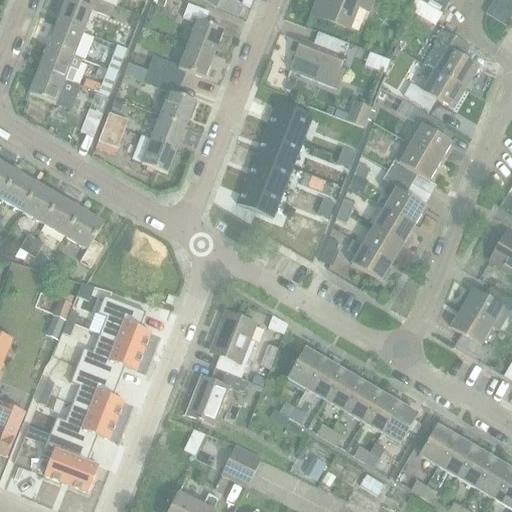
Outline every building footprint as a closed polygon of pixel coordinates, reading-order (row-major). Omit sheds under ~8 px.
[(68,0),(64,0),(55,23),(82,33),(91,11),(108,18),(112,6),(96,0),(89,0),(87,7),(68,0)] [(198,0),(216,9),(234,18),(240,8),(226,0),(198,0)] [(357,8),(368,12),(371,0),(327,0),(327,1),(324,0),(316,0),(310,16),(348,30),(357,8)] [(441,15),(450,0),(422,0),(421,3),(441,15)] [(511,0),(494,0),(485,16),(505,28),(511,16),(511,0)] [(186,46),(212,56),(222,31),(204,24),(208,13),(187,5),(181,20),(194,25),(186,46)] [(73,57),(82,33),(55,23),(47,46),(73,57)] [(445,52),(433,72),(466,91),(478,70),(459,59),(466,47),(441,33),(434,46),(445,52)] [(316,48),(300,42),(288,72),(335,90),(342,73),(337,72),(347,46),(321,35),(316,48)] [(80,59),(73,57),(47,46),(37,70),(71,83),(80,59)] [(212,56),(186,46),(178,68),(153,58),(148,72),(180,84),(185,73),(203,80),(212,56)] [(112,54),(106,70),(117,74),(123,58),(112,54)] [(466,91),(433,72),(424,67),(419,76),(428,81),(422,92),(411,86),(404,98),(429,113),(436,101),(453,112),(466,91)] [(59,94),(64,81),(71,84),(71,83),(37,70),(28,95),(76,113),(81,102),(59,94)] [(110,92),(117,74),(106,70),(99,88),(110,92)] [(180,84),(148,72),(143,84),(168,94),(159,117),(186,127),(195,102),(176,95),(180,84)] [(276,103),(266,129),(302,143),(312,117),(276,103)] [(353,103),(346,123),(364,130),(371,109),(353,103)] [(92,138),(101,115),(88,110),(79,133),(92,138)] [(109,114),(105,123),(124,131),(127,121),(109,114)] [(421,128),(410,147),(440,165),(451,145),(440,139),(446,128),(421,114),(415,124),(421,128)] [(186,127),(159,117),(150,141),(176,151),(186,127)] [(105,123),(95,149),(114,157),(124,131),(105,123)] [(266,129),(256,155),(292,169),(302,143),(266,129)] [(176,151),(150,141),(141,165),(167,175),(176,151)] [(393,163),(387,174),(411,188),(417,178),(428,184),(440,165),(410,147),(398,166),(393,163)] [(342,150),(339,157),(350,162),(353,154),(342,150)] [(256,155),(247,180),(282,194),(292,169),(256,155)] [(347,169),(350,162),(339,157),(336,165),(347,169)] [(17,175),(0,164),(0,200),(2,202),(17,175)] [(369,171),(358,167),(348,190),(363,196),(368,185),(364,183),(369,171)] [(384,211),(414,228),(425,209),(405,198),(411,188),(387,174),(381,183),(395,192),(384,211)] [(38,187),(17,175),(2,202),(23,214),(38,187)] [(247,180),(237,206),(272,220),(282,194),(247,180)] [(43,226),(59,200),(38,187),(23,214),(43,226)] [(511,200),(507,198),(500,211),(510,216),(511,213),(511,200)] [(81,213),(59,200),(43,226),(65,239),(81,213)] [(322,201),(319,208),(331,212),(334,205),(322,201)] [(343,202),(339,212),(350,216),(354,206),(343,202)] [(328,220),(331,212),(319,208),(317,216),(328,220)] [(384,211),(373,229),(403,247),(414,228),(384,211)] [(346,226),(350,216),(339,212),(335,222),(346,226)] [(81,213),(65,239),(86,252),(79,264),(89,270),(102,248),(93,243),(103,225),(81,213)] [(362,248),(392,266),(403,247),(373,229),(362,248)] [(511,237),(507,234),(490,262),(511,275),(511,237)] [(19,250),(27,255),(36,240),(28,235),(19,250)] [(44,244),(36,240),(27,255),(35,259),(44,244)] [(330,268),(339,246),(328,242),(319,264),(330,268)] [(392,266),(362,248),(352,243),(346,253),(356,258),(351,267),(381,285),(392,266)] [(462,310),(492,328),(503,310),(510,314),(511,310),(511,299),(490,287),(484,297),(473,291),(462,310)] [(106,319),(99,336),(143,353),(150,334),(139,330),(145,314),(104,297),(97,315),(106,319)] [(492,328),(462,310),(451,329),(462,335),(456,347),(482,362),(489,351),(481,347),(492,328)] [(71,312),(66,323),(74,326),(78,315),(71,312)] [(220,358),(215,370),(241,380),(255,345),(248,342),(254,327),(225,315),(210,354),(220,358)] [(70,338),(74,326),(66,323),(62,335),(70,338)] [(0,370),(13,340),(0,334),(0,370)] [(135,373),(143,353),(99,336),(92,353),(83,350),(76,367),(118,383),(124,368),(135,373)] [(306,392),(324,362),(305,351),(287,381),(306,392)] [(342,373),(324,362),(306,392),(325,403),(342,373)] [(112,398),(118,383),(76,367),(70,384),(79,388),(72,405),(116,422),(123,403),(112,398)] [(243,397),(248,383),(241,380),(215,370),(210,382),(200,378),(185,417),(213,428),(227,391),(243,397)] [(343,414),(361,384),(342,373),(325,403),(343,414)] [(54,385),(47,382),(42,393),(50,396),(54,385)] [(343,414),(361,425),(379,395),(361,384),(343,414)] [(45,407),(50,396),(42,393),(37,404),(38,405),(45,407)] [(379,395),(361,425),(380,436),(398,406),(379,395)] [(278,414),(289,420),(295,409),(285,403),(278,414)] [(23,414),(0,404),(0,456),(5,458),(23,414)] [(108,441),(116,422),(72,405),(65,422),(56,419),(50,436),(91,452),(97,437),(108,441)] [(417,417),(398,406),(380,436),(400,447),(417,417)] [(306,416),(295,409),(289,420),(299,426),(306,416)] [(315,436),(326,442),(332,431),(322,425),(315,436)] [(419,458),(430,465),(438,469),(455,439),(436,428),(419,458)] [(342,438),(332,431),(326,442),(336,448),(342,438)] [(50,436),(41,457),(50,460),(44,477),(88,494),(98,467),(87,462),(91,452),(50,436)] [(457,480),(466,465),(474,450),(455,439),(438,469),(457,480)] [(353,458),(363,464),(370,454),(359,448),(353,458)] [(234,449),(226,465),(220,477),(246,490),(260,462),(234,449)] [(457,480),(475,491),(493,461),(474,450),(466,465),(457,480)] [(379,460),(370,454),(363,464),(373,470),(379,460)] [(511,472),(499,465),(493,461),(475,491),(493,502),(511,472)] [(493,502),(510,511),(511,511),(511,472),(493,502)] [(410,491),(421,498),(426,488),(416,482),(410,491)] [(436,494),(426,488),(421,498),(430,504),(436,494)] [(211,511),(217,501),(208,496),(202,508),(177,496),(168,511),(211,511)] [(448,511),(462,511),(464,510),(453,503),(448,511)]
